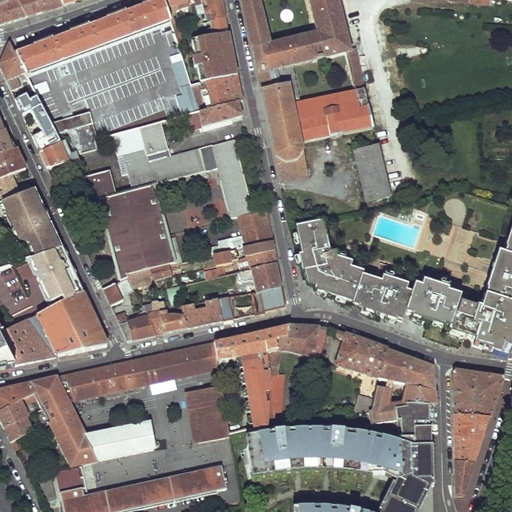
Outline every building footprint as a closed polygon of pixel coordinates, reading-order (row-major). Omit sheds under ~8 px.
[(13,22),(26,18),(16,0),(7,4),(0,7),(0,25),(0,26),(13,22)] [(35,15),(46,12),(39,0),(16,0),(26,18),(35,15)] [(24,52),(16,55),(26,77),(27,79),(156,27),(170,22),(167,13),(163,0),(150,5),(147,6),(112,19),(64,37),(24,52)] [(61,7),(64,7),(60,0),(39,0),(46,12),(61,7)] [(163,0),(167,13),(172,12),(188,7),(186,0),(163,0)] [(193,0),(195,6),(201,5),(203,12),(207,10),(210,22),(224,19),(220,0),(193,0)] [(241,0),(262,100),(290,94),(300,143),(373,128),(354,50),(351,51),(338,0),(241,0)] [(178,28),(172,12),(167,13),(170,22),(172,29),(178,28)] [(224,19),(210,22),(213,32),(205,34),(206,39),(228,34),(226,26),(224,19)] [(182,44),(178,28),(172,29),(177,45),(182,44)] [(206,39),(182,44),(177,45),(182,58),(185,69),(199,66),(198,59),(196,59),(195,54),(208,51),(208,54),(231,49),(228,34),(206,39)] [(4,55),(0,64),(0,68),(5,79),(11,90),(21,86),(17,77),(21,75),(23,79),(26,77),(16,55),(10,43),(4,55)] [(182,93),(91,121),(98,141),(103,140),(112,137),(160,124),(189,116),(199,113),(196,104),(193,96),(191,87),(187,75),(185,69),(182,58),(173,61),(182,93)] [(237,76),(234,62),(205,67),(205,71),(187,75),(191,87),(237,76)] [(242,102),(237,76),(191,87),(193,96),(203,93),(203,95),(207,94),(209,100),(196,104),(199,113),(238,103),(242,102)] [(262,100),(275,159),(278,162),(282,164),(290,164),(295,162),(300,158),(302,154),(300,143),(290,94),(262,100)] [(199,113),(189,116),(193,131),(242,117),(238,103),(199,113)] [(37,147),(40,153),(61,143),(57,135),(52,126),(41,106),(31,112),(47,142),(37,147)] [(89,114),(52,126),(57,135),(68,133),(77,154),(77,155),(99,149),(98,147),(96,142),(98,141),(91,121),(89,114)] [(239,219),(254,215),(233,141),(170,159),(160,124),(112,137),(117,158),(123,156),(133,192),(154,187),(155,190),(207,176),(206,173),(218,170),(232,221),(239,219)] [(0,156),(16,150),(11,140),(6,129),(3,131),(0,131),(0,156)] [(61,143),(40,153),(44,161),(48,170),(79,161),(77,155),(77,154),(70,157),(63,142),(61,143)] [(353,151),(365,204),(389,198),(377,144),(353,151)] [(16,150),(0,156),(0,180),(11,176),(25,171),(21,160),(16,150)] [(278,162),(275,159),(279,182),(317,175),(314,161),(304,162),(302,154),(300,158),(295,162),(290,164),(282,164),(278,162)] [(100,207),(120,283),(129,279),(127,276),(151,270),(169,266),(183,263),(176,238),(175,238),(168,239),(155,190),(154,187),(133,192),(117,196),(110,172),(83,179),(91,208),(100,207)] [(0,203),(19,196),(11,176),(0,180),(0,203)] [(9,228),(47,215),(41,203),(34,189),(19,196),(0,203),(0,210),(5,221),(7,220),(10,226),(9,228)] [(199,251),(201,259),(214,257),(235,252),(240,250),(243,249),(272,243),(273,243),(265,212),(254,215),(239,219),(244,238),(218,244),(219,247),(199,251)] [(32,258),(62,249),(55,232),(47,215),(9,228),(9,229),(16,243),(21,241),(25,242),(32,258)] [(321,221),(294,227),(300,255),(297,255),(299,265),(300,273),(304,272),(306,285),(313,287),(314,291),(352,304),(352,305),(358,307),(358,309),(401,324),(402,322),(409,324),(411,316),(419,318),(419,321),(446,330),(446,328),(450,329),(449,333),(476,342),(475,346),(502,355),(505,347),(511,349),(511,318),(510,318),(511,311),(511,224),(504,254),(497,252),(485,288),(487,289),(481,308),(458,301),(460,296),(446,291),(447,289),(423,280),(421,286),(415,284),(412,293),(405,290),(407,285),(381,277),(380,282),(361,277),(362,273),(349,269),(351,264),(336,259),(334,253),(328,254),(321,221)] [(247,254),(247,258),(273,252),(272,243),(243,249),(244,254),(247,254)] [(54,307),(83,293),(65,254),(62,249),(32,258),(39,275),(38,277),(38,279),(39,281),(40,282),(42,283),(54,307)] [(202,262),(204,269),(213,268),(220,266),(238,262),(235,252),(214,257),(214,259),(202,262)] [(238,264),(239,273),(276,265),(277,265),(274,252),(273,252),(247,258),(240,259),(238,264)] [(24,254),(17,256),(19,262),(26,260),(24,254)] [(260,291),(261,293),(281,289),(276,265),(239,273),(238,273),(239,278),(251,275),(254,292),(258,291),(260,291)] [(151,270),(153,282),(171,278),(169,266),(151,270)] [(220,266),(213,268),(213,270),(215,279),(223,277),(220,266)] [(129,279),(133,289),(153,284),(153,282),(151,270),(127,276),(129,279)] [(213,270),(204,272),(206,281),(215,279),(213,270)] [(116,285),(121,296),(134,291),(133,289),(129,279),(120,283),(116,285)] [(108,299),(112,307),(123,301),(121,296),(116,285),(104,290),(108,299)] [(222,291),(224,299),(250,293),(249,288),(237,291),(237,288),(222,291)] [(261,293),(265,312),(284,308),(281,289),(261,293)] [(0,334),(0,338),(14,367),(31,363),(78,353),(108,347),(83,293),(54,307),(16,326),(0,334)] [(216,300),(222,322),(230,320),(224,299),(216,300)] [(182,316),(186,330),(204,326),(222,322),(216,300),(203,303),(204,309),(194,311),(192,305),(181,308),(182,316)] [(146,315),(157,336),(159,335),(162,335),(158,313),(165,312),(163,302),(158,303),(157,302),(153,302),(152,304),(142,307),(146,315)] [(158,313),(162,335),(174,332),(186,330),(182,316),(171,316),(166,317),(165,312),(158,313)] [(126,314),(117,317),(127,340),(130,341),(143,339),(157,336),(146,315),(129,321),(126,314)] [(0,370),(14,367),(0,338),(0,334),(16,326),(11,315),(0,320),(0,370)] [(240,358),(253,430),(268,429),(270,376),(270,374),(270,372),(267,353),(277,351),(275,340),(287,337),(289,327),(214,344),(217,362),(240,358)] [(326,329),(289,327),(287,337),(275,340),(277,351),(267,353),(270,372),(281,372),(283,352),(290,352),(314,358),(316,350),(322,351),(326,329)] [(361,341),(336,332),(334,338),(343,342),(335,365),(376,377),(386,350),(361,341)] [(122,363),(29,384),(35,395),(43,411),(49,424),(70,467),(154,450),(148,424),(84,437),(69,404),(219,370),(217,362),(214,344),(122,363)] [(409,359),(386,350),(376,377),(376,379),(405,385),(435,392),(434,380),(433,367),(409,359)] [(454,411),(454,417),(489,420),(496,399),(502,379),(454,372),(454,384),(454,398),(454,411)] [(283,377),(270,376),(268,429),(270,428),(281,427),(283,377)] [(7,389),(0,390),(0,411),(20,402),(35,395),(29,384),(7,389)] [(436,399),(435,392),(405,385),(402,402),(388,404),(390,389),(375,387),(374,400),(372,412),(395,409),(411,407),(411,405),(435,405),(436,405),(436,399)] [(221,388),(191,393),(199,443),(229,438),(229,435),(221,388)] [(372,412),(374,400),(359,397),(357,415),(368,413),(370,412),(372,412)] [(20,402),(0,411),(0,421),(0,422),(4,429),(26,419),(28,418),(20,402)] [(305,511),(418,511),(430,487),(433,487),(431,435),(436,435),(435,405),(411,405),(411,407),(395,409),(372,412),(370,412),(372,426),(401,422),(401,440),(354,433),(343,432),(328,432),(308,431),(292,432),(276,434),(262,436),(250,438),(255,472),(259,472),(275,469),(283,468),(284,468),(291,467),(294,467),(296,467),(302,466),(307,466),(312,466),(321,466),(340,467),(342,467),(351,468),(352,468),(361,469),(368,470),(370,470),(374,471),(373,465),(399,477),(396,482),(395,485),(392,484),(383,503),(379,511),(380,511),(336,511),(330,511),(323,511),(315,511),(306,511),(305,511)] [(43,411),(34,416),(41,429),(49,424),(43,411)] [(454,441),(455,463),(474,466),(481,443),(489,420),(454,417),(454,441)] [(26,419),(4,429),(7,436),(11,443),(27,435),(33,432),(26,419)] [(27,435),(11,443),(12,446),(14,450),(15,451),(31,442),(27,435)] [(251,473),(255,472),(250,438),(246,439),(251,473)] [(455,463),(455,498),(463,499),(468,483),(474,466),(455,463)] [(373,465),(374,471),(370,470),(370,476),(385,475),(385,476),(396,482),(399,477),(373,465)] [(77,468),(55,473),(63,511),(127,511),(227,491),(222,469),(84,497),(77,468)] [(50,472),(35,476),(47,500),(55,498),(50,472)]
